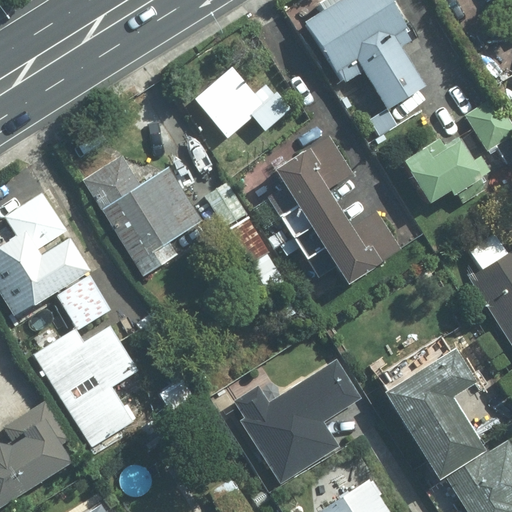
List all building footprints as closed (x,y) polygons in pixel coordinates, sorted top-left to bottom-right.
[(399,0),(338,0),(306,18),(345,89),(373,74),(393,110),(429,90),(406,49),(423,44),(399,0)] [(234,63),(194,98),(230,138),(256,115),(269,130),(294,108),(279,91),(276,94),(267,84),(259,92),(234,63)] [(511,116),(499,94),(402,153),(433,204),(511,156),(511,116)] [(284,215),(298,236),(345,207),(333,188),(355,174),(330,135),(280,167),(303,203),(284,215)] [(122,153),(85,176),(146,274),(180,253),(171,240),(205,219),(171,165),(141,184),(122,153)] [(227,182),(199,199),(267,306),(295,288),(227,182)] [(20,239),(0,250),(0,290),(13,314),(89,272),(43,189),(4,211),(20,239)] [(345,207),(298,236),(312,258),(331,246),(354,282),(404,251),(378,211),(357,224),(345,207)] [(511,246),(469,273),(511,340),(511,246)] [(156,309),(136,321),(173,383),(193,371),(156,309)] [(108,311),(38,349),(96,454),(148,426),(123,382),(141,372),(108,311)] [(480,380),(462,351),(395,395),(471,511),(511,511),(511,435),(511,434),(492,447),(457,395),(480,380)] [(259,382),(238,393),(287,481),(345,448),(330,423),(364,404),(340,361),(269,401),(259,382)] [(14,443),(0,451),(0,503),(82,456),(50,401),(5,427),(14,443)] [(390,511),(370,479),(317,511),(390,511)] [(114,511),(108,501),(89,511),(114,511)]
